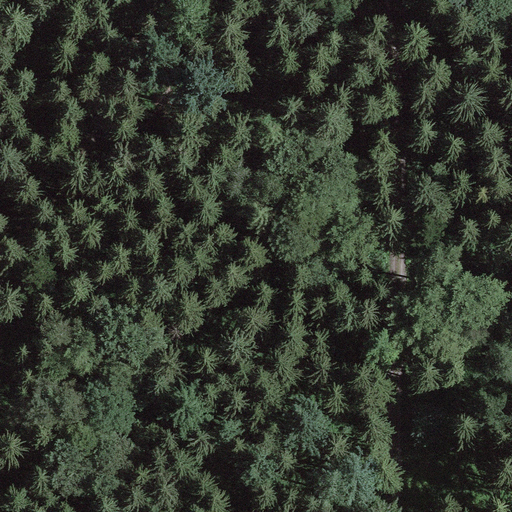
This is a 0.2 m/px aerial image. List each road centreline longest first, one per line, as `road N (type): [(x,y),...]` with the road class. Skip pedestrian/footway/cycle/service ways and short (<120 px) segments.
road 1 (track): [(395,511),(401,102),(376,0)]
road 2 (track): [(175,0),(161,50),(0,250)]
